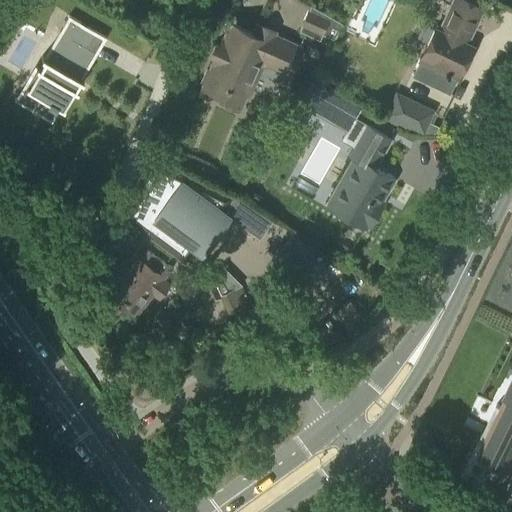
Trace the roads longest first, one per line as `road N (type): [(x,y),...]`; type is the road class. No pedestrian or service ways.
road 1 (residential): [(189,0),(66,292)]
road 2 (unclassified): [(336,422),(292,383),(252,374),(218,381),(140,427)]
road 3 (secondary): [(106,454),(0,308)]
road 4 (tertiary): [(361,446),(413,374),(449,301)]
road 5 (tertiary): [(449,301),(336,422)]
road 6 (unclassified): [(66,292),(66,322),(140,427)]
road 7 (tertiary): [(336,422),(208,511)]
road 8 (tertiary): [(449,301),(511,172)]
road 9 (unclassified): [(106,454),(65,479),(50,478),(0,437)]
